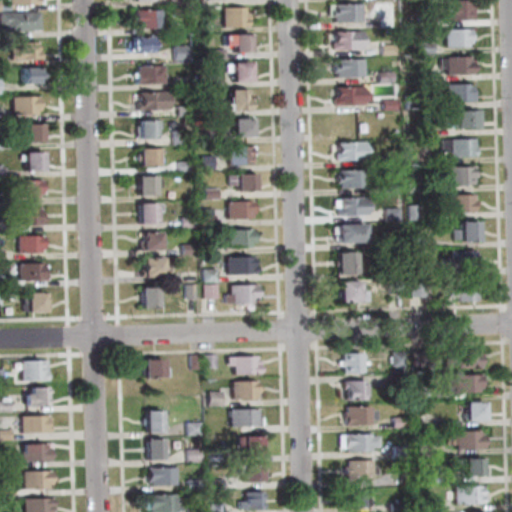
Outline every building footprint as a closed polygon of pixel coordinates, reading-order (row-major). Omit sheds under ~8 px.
[(442,9),(442,0),(475,0),(475,19),(447,20),(447,9),(442,9)] [(331,16),(330,4),(363,4),(363,21),(336,21),(336,16),(331,16)] [(224,8),(248,7),(248,26),(225,26),(224,8)] [(137,28),(137,10),(163,10),(163,27),(137,28)] [(1,12),(42,11),(42,30),(1,31),(1,12)] [(419,25),(419,16),(434,16),(434,24),(419,25)] [(370,17),(384,17),(384,27),(370,27),(370,17)] [(446,29),(472,28),(472,43),(470,43),(470,45),(447,46),(446,29)] [(364,49),(337,49),(337,32),(363,31),(364,49)] [(251,34),(251,52),(235,52),(235,45),(225,45),(225,34),(251,34)] [(153,52),(135,53),(135,37),(153,37),(153,52)] [(12,43),(38,42),(38,50),(41,50),(42,59),(12,60),(12,43)] [(435,52),(420,52),(419,43),(434,42),(435,52)] [(396,55),(383,55),(383,45),(396,44),(396,55)] [(188,47),(188,60),(175,61),(175,47),(188,47)] [(227,59),(200,60),(200,51),(227,50),(227,59)] [(448,74),(448,68),(442,68),(441,59),(448,59),(448,57),(471,56),(471,60),(474,60),(474,73),(448,74)] [(337,59),(365,59),(365,76),(338,77),(337,59)] [(234,81),(233,62),(251,62),(252,81),(234,81)] [(137,71),(139,71),(139,66),(165,66),(166,83),(137,84),(137,71)] [(22,68),(39,67),(40,82),(23,83),(22,68)] [(420,82),(420,71),(434,71),(434,82),(420,82)] [(380,83),(380,73),(395,72),(395,82),(380,83)] [(197,75),(211,74),(211,86),(197,86),(197,75)] [(475,93),(475,101),(448,102),(447,84),(473,84),(473,94),(475,93)] [(338,87),(365,87),(365,93),(373,93),(373,100),(365,101),(365,104),(339,104),(338,87)] [(250,89),(250,109),(230,109),(230,89),(250,89)] [(169,109),(141,110),(141,92),(169,92),(169,109)] [(407,95),(420,94),(421,108),(407,109),(407,95)] [(12,96),(41,95),(41,111),(39,111),(39,114),(13,115),(12,96)] [(385,110),(384,100),(398,100),(398,109),(385,110)] [(215,115),(205,116),(205,105),(215,105),(215,115)] [(193,106),(194,115),(179,116),(179,106),(193,106)] [(481,110),(481,127),(457,128),(457,111),(481,110)] [(332,131),(364,131),(364,113),(332,113),(332,131)] [(235,137),(235,119),(254,118),(254,136),(235,137)] [(140,121),(162,120),(162,129),(156,129),(157,138),(140,138),(140,121)] [(24,124),(43,123),(43,142),(25,143),(24,124)] [(422,136),(422,127),(435,127),(435,136),(422,136)] [(174,131),(188,131),(188,144),(174,144),(174,131)] [(203,143),(203,134),(215,134),(215,143),(203,143)] [(442,151),(442,140),(477,139),(477,156),(452,156),(452,151),(442,151)] [(367,160),(340,160),(340,142),(367,141),(367,160)] [(229,147),(257,146),(257,156),(253,156),(254,163),(230,164),(229,147)] [(141,149),(164,148),(165,154),(159,154),(159,165),(141,165),(141,149)] [(25,152),(44,152),(44,171),(25,171),(25,152)] [(427,164),(410,164),(410,154),(427,153),(427,164)] [(215,156),(215,170),(201,170),(201,156),(215,156)] [(194,172),(180,172),(180,162),(193,162),(194,172)] [(450,184),(449,167),(475,166),(475,183),(450,184)] [(341,170),(367,170),(368,186),(341,187),(341,170)] [(237,174),(256,173),(256,182),(261,182),(261,191),(238,192),(237,185),(229,186),(229,176),(237,175),(237,174)] [(156,176),(157,180),(162,180),(162,187),(157,187),(157,194),(139,195),(139,177),(156,176)] [(19,180),(43,180),(44,194),(40,194),(40,197),(20,198),(19,180)] [(384,182),(398,182),(398,192),(385,193),(384,182)] [(409,192),(409,183),(423,182),(423,191),(409,192)] [(206,199),(206,189),(220,188),(220,199),(206,199)] [(475,194),(476,211),(450,212),(450,195),(475,194)] [(367,198),(368,215),(342,216),(341,198),(367,198)] [(254,201),(255,219),(229,219),(228,201),(254,201)] [(140,204),(157,204),(162,204),(162,212),(157,212),(157,223),(140,223),(140,204)] [(423,219),(410,219),(410,206),(423,206),(423,219)] [(16,209),(41,208),(42,212),(44,212),(45,225),(17,226),(16,209)] [(401,208),(401,221),(388,221),(387,208),(401,208)] [(216,216),(217,226),(204,226),(204,216),(216,216)] [(183,227),(182,217),(196,217),(196,227),(183,227)] [(462,241),(462,239),(455,239),(454,230),(462,230),(462,222),(480,222),(480,241),(462,241)] [(339,224),(367,224),(367,232),(374,232),(374,240),(367,240),(367,241),(339,242),(338,234),(335,234),(335,227),(339,227),(339,224)] [(230,230),(256,229),(256,243),(253,243),(253,246),(230,247),(230,230)] [(144,233),(162,233),(163,250),(145,250),(144,233)] [(402,234),(402,246),(390,247),(390,235),(402,234)] [(19,236),(46,236),(46,249),(43,249),(43,252),(20,253),(19,236)] [(425,247),(412,247),(412,237),(425,237),(425,247)] [(217,241),(217,253),(204,253),(204,242),(217,241)] [(183,255),(183,245),(197,245),(197,254),(183,255)] [(452,268),(452,267),(442,267),(442,259),(452,259),(452,251),(477,250),(477,255),(480,255),(480,268),(452,268)] [(338,253),(357,252),(358,274),(339,274),(338,253)] [(144,258),(164,257),(164,274),(144,275),(144,258)] [(229,274),(228,258),(255,257),(255,265),(258,265),(258,274),(229,274)] [(19,264),(44,263),(44,277),(47,277),(47,280),(20,281),(19,264)] [(204,270),(218,269),(219,282),(205,282),(204,270)] [(460,301),(460,296),(450,297),(450,285),(459,285),(459,277),(481,276),(482,291),(480,291),(481,301),(460,301)] [(403,278),(404,293),(391,293),(390,278),(403,278)] [(342,302),(342,282),(362,281),(362,291),(370,291),(371,301),(342,302)] [(413,297),(412,283),(427,283),(427,296),(413,297)] [(219,284),(219,298),(205,299),(204,284),(219,284)] [(197,299),(187,299),(187,285),(197,285),(197,299)] [(259,299),(256,299),(256,302),(226,303),(226,295),(232,295),(232,285),(259,285),(259,299)] [(159,288),(159,307),(143,308),(142,288),(159,288)] [(27,293),(46,292),(47,312),(28,312),(27,293)] [(483,367),(456,367),(455,350),(480,349),(480,353),(483,353),(483,367)] [(428,366),(415,366),(414,352),(428,351),(428,366)] [(406,352),(407,372),(396,373),(396,366),(394,366),(393,352),(406,352)] [(218,354),(219,369),(205,369),(205,355),(218,354)] [(362,373),(346,373),(345,367),(344,367),(343,360),(345,360),(345,354),(362,354),(362,356),(366,356),(366,364),(362,364),(362,373)] [(201,369),(193,370),(192,355),(201,355),(201,369)] [(229,366),(229,357),(257,357),(257,359),(260,359),(260,366),(261,373),(235,374),(235,366),(229,366)] [(12,360),(12,370),(19,370),(19,380),(46,380),(46,360),(12,360)] [(146,378),(145,361),(165,360),(165,368),(170,368),(171,377),(146,378)] [(408,390),(390,390),(390,375),(407,375),(408,390)] [(484,389),(481,389),(481,393),(449,394),(449,383),(456,383),(456,376),(484,375),(484,389)] [(259,381),(259,386),(261,386),(261,392),(259,392),(259,399),(235,399),(234,382),(259,381)] [(367,381),(367,400),(347,400),(346,381),(367,381)] [(23,405),(23,392),(28,392),(28,386),(47,386),(48,405),(23,405)] [(430,401),(416,401),(416,388),(430,388),(430,401)] [(224,392),(224,405),(210,406),(210,392),(224,392)] [(0,410),(0,396),(8,396),(8,410),(0,410)] [(467,403),(486,403),(487,421),(467,421),(467,403)] [(348,407),(372,407),(372,411),(378,411),(378,420),(372,420),(372,424),(348,425),(348,407)] [(232,427),(232,410),(260,409),(260,418),(262,417),(262,418),(265,418),(265,426),(232,427)] [(164,432),(148,433),(147,412),(163,411),(164,432)] [(18,414),(46,414),(46,423),(48,423),(48,431),(19,431),(18,414)] [(395,428),(395,417),(409,417),(409,428),(395,428)] [(202,422),(202,436),(189,436),(188,423),(202,422)] [(0,428),(9,428),(9,439),(0,439),(0,428)] [(485,436),(486,449),(458,449),(458,444),(448,445),(448,436),(458,436),(458,432),(482,431),(482,436),(485,436)] [(341,449),(341,436),(373,435),(373,437),(380,437),(380,448),(373,448),(373,452),(348,452),(348,449),(341,449)] [(264,437),(264,456),(247,456),(247,448),(240,448),(240,437),(264,437)] [(148,440),(165,439),(165,441),(170,441),(170,449),(165,449),(165,459),(149,460),(148,440)] [(20,443),(51,442),(51,460),(20,460),(20,443)] [(432,456),(418,456),(418,442),(432,442),(432,456)] [(409,446),(409,457),(396,457),(395,447),(409,446)] [(189,462),(189,450),(202,449),(203,461),(189,462)] [(211,449),(224,449),(225,462),(211,463),(211,449)] [(0,454),(12,453),(12,466),(0,466),(0,454)] [(458,470),(457,460),(485,459),(485,475),(467,476),(467,470),(458,470)] [(349,461),(374,460),(375,467),(380,467),(380,475),(375,475),(375,480),(349,481),(349,475),(347,475),(347,467),(349,467),(349,461)] [(264,465),(265,482),(246,482),(246,465),(264,465)] [(178,468),(178,485),(153,485),(153,482),(150,482),(149,469),(178,468)] [(21,488),(21,470),(50,470),(50,484),(47,484),(47,488),(21,488)] [(420,484),(420,471),(435,471),(435,484),(420,484)] [(190,490),(190,481),(203,480),(203,490),(190,490)] [(211,490),(211,480),(225,480),(225,489),(211,490)] [(0,495),(0,485),(12,485),(12,495),(0,495)] [(483,486),(484,496),(485,496),(487,497),(488,501),(485,503),(457,504),(456,487),(483,486)] [(364,507),(348,508),(347,491),(364,491),(364,497),(372,497),(372,506),(364,507)] [(247,511),(246,493),(265,492),(266,510),(247,511)] [(150,510),(150,495),(178,495),(178,502),(186,502),(186,510),(179,510),(179,511),(153,511),(153,510),(150,510)] [(21,511),(21,497),(51,497),(51,511),(48,511),(21,511)] [(423,498),(436,498),(435,511),(422,511),(423,498)] [(393,511),(393,504),(399,504),(399,500),(406,500),(406,511),(393,511)]
